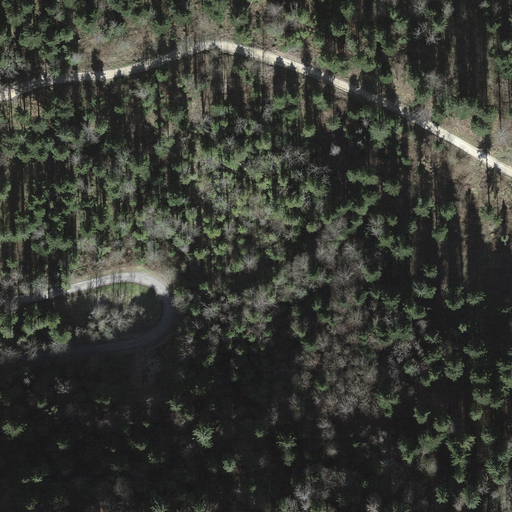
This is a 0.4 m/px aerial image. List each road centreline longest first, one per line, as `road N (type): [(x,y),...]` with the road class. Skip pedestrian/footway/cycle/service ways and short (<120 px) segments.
road 1 (track): [(0,96),(211,44),(358,90),(511,170)]
road 2 (unclassified): [(0,301),(129,276),(157,285),(168,304),(161,330),(146,338),(0,361)]
